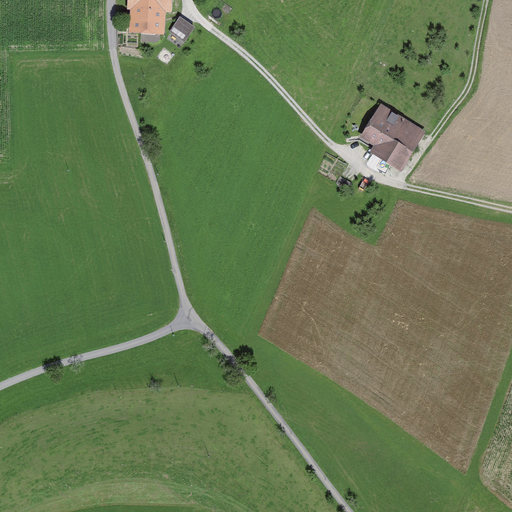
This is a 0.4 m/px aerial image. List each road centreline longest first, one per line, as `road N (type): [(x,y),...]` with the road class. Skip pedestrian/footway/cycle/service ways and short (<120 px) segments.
road 1 (track): [(184,0),(360,170),(511,209)]
road 2 (track): [(397,184),(465,87),(482,0)]
